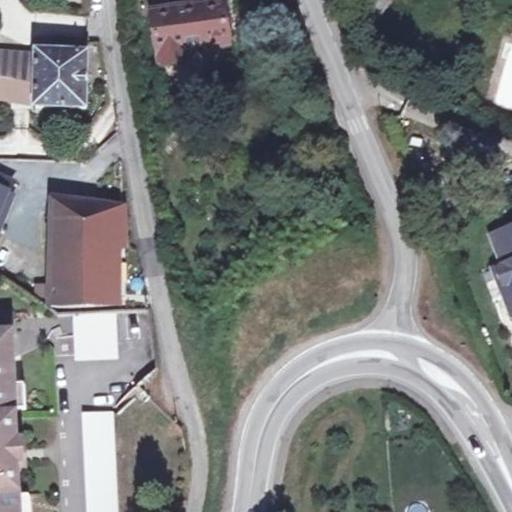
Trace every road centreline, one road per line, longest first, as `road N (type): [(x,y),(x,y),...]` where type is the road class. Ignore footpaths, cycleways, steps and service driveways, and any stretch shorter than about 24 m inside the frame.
road 1 (residential): [(104,0),(126,145),(196,437),(188,511)]
road 2 (residential): [(307,0),(385,185),(406,264),(389,353)]
road 3 (secondary): [(253,511),(279,414),(303,378),(363,349),(389,353)]
road 4 (secondary): [(389,353),(422,366),(480,410),(511,481)]
